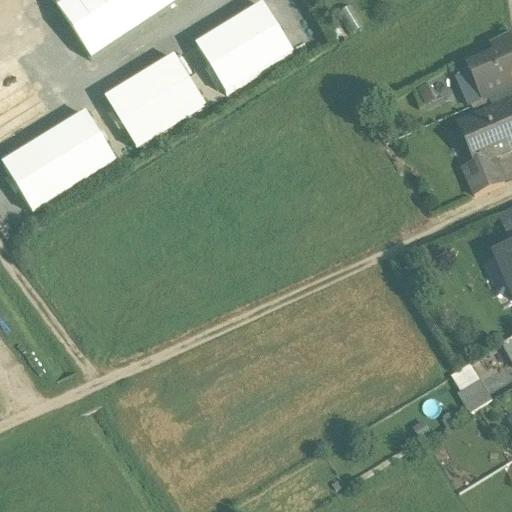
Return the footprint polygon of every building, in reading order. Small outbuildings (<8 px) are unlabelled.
[(49,0),(56,10),(70,0),(49,0)] [(307,41),(281,0),(269,0),(191,48),(220,95),(307,41)] [(511,41),(509,35),(490,46),(495,57),(511,50),(511,41)] [(0,132),(114,62),(102,42),(0,104),(0,132)] [(511,50),(495,57),(488,61),(470,71),(478,90),(505,80),(511,76),(511,50)] [(136,152),(204,110),(172,57),(103,100),(136,152)] [(505,80),(478,90),(484,104),(489,102),(510,93),(505,80)] [(511,92),(510,93),(489,102),(494,113),(511,105),(511,92)] [(511,105),(494,113),(459,128),(459,130),(463,128),(469,141),(465,143),(475,167),(476,168),(493,161),(511,152),(511,105)] [(81,111),(0,161),(0,164),(28,209),(110,157),(81,111)] [(493,161),(476,168),(475,167),(463,172),(474,198),(504,186),(494,163),(494,164),(493,161)] [(511,215),(501,221),(511,241),(511,240),(511,215)] [(511,290),(511,240),(511,241),(511,244),(511,251),(497,258),(511,290)] [(449,383),(470,416),(491,403),(471,370),(449,383)]
